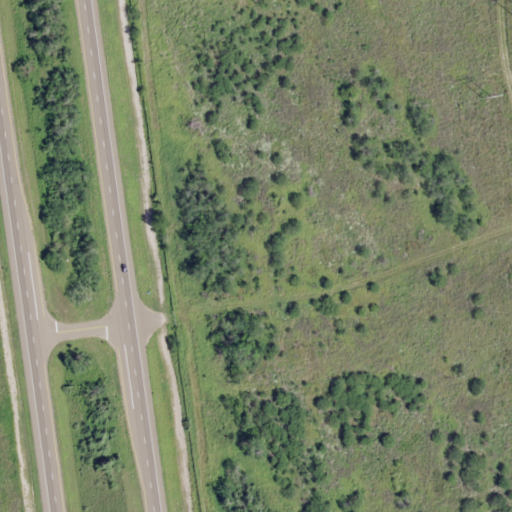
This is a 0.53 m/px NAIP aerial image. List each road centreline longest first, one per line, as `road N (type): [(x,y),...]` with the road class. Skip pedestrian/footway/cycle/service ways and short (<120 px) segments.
road 1 (trunk): [(159,511),(90,0)]
road 2 (trunk): [(0,25),(66,511)]
